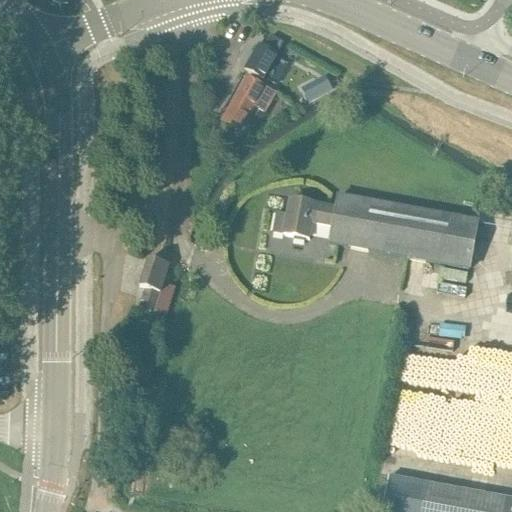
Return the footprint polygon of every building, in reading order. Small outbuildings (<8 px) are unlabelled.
[(288,65),(275,58),(282,45),(270,38),(263,49),(257,45),(243,70),(262,81),(262,79),(276,87),(288,65)] [(324,75),(314,80),(322,96),(332,91),(324,75)] [(266,115),(276,95),(266,90),(246,78),(220,122),(240,134),(254,109),(266,115)] [(222,155),(229,146),(217,137),(211,147),(222,155)] [(479,223),(336,197),(333,212),(314,209),(315,206),(289,201),(286,217),(277,215),(273,233),(283,234),(283,236),(293,238),(293,241),(303,243),(304,240),(308,241),(311,224),(330,227),(327,245),(470,271),(479,223)] [(160,292),(167,267),(147,260),(139,286),(145,288),(139,311),(152,315),(159,292),(160,292)]
